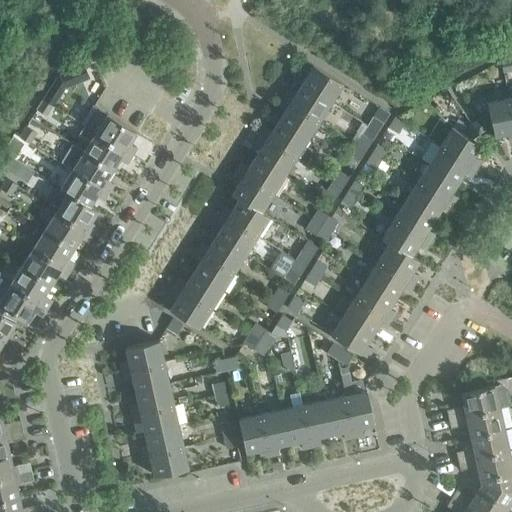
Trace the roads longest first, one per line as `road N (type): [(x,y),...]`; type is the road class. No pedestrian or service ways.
road 1 (residential): [(93,511),(75,499),(43,363),(198,111),(216,65),(201,16),(174,0)]
road 2 (residential): [(418,463),(410,392),(461,308)]
road 3 (residential): [(296,486),(172,511)]
road 4 (residential): [(296,486),(418,463)]
